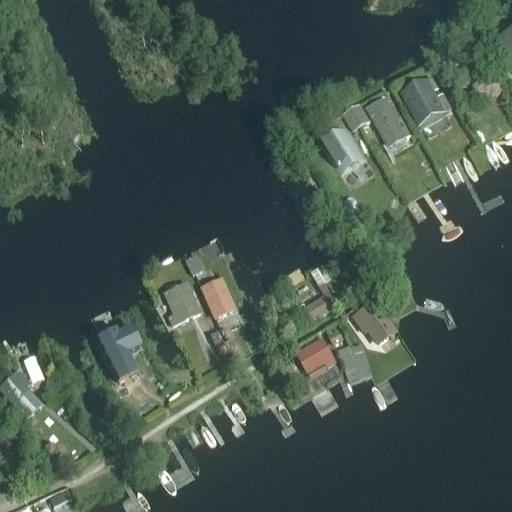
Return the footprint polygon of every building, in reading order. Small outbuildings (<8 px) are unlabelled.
[(511,64),(511,37),(502,43),(511,64)] [(476,84),(466,64),(453,71),(463,91),(476,84)] [(422,128),(450,113),(442,100),(441,101),(430,82),(404,96),(422,128)] [(398,122),(401,120),(395,110),(393,112),(388,103),(366,115),(389,153),(403,145),(409,142),(398,122)] [(364,132),(372,127),(362,109),(354,114),(364,132)] [(355,137),(364,132),(354,114),(345,120),(355,137)] [(363,156),(346,129),(320,146),(337,173),(363,156)] [(196,260),(186,265),(192,279),(202,275),(196,260)] [(325,289),(323,286),(317,290),(322,299),(302,313),(311,328),(341,309),(337,302),(348,295),(338,281),(325,289)] [(221,282),(199,291),(214,324),(235,315),(221,282)] [(164,298),(173,319),(168,321),(171,330),(200,316),(187,287),(164,298)] [(365,337),(375,352),(396,337),(374,305),(350,321),(363,339),(365,337)] [(336,335),(326,341),(333,351),(342,345),(336,335)] [(137,355),(128,336),(99,350),(117,384),(134,375),(127,359),(137,355)] [(293,358),(304,378),(321,368),(325,373),(336,367),(321,343),(293,358)] [(349,385),(372,379),(363,345),(340,350),(349,385)] [(5,371),(0,376),(0,392),(13,380),(5,371)] [(27,392),(31,388),(19,375),(0,393),(0,395),(25,425),(42,410),(27,392)] [(66,391),(48,390),(47,401),(65,402),(66,391)]
